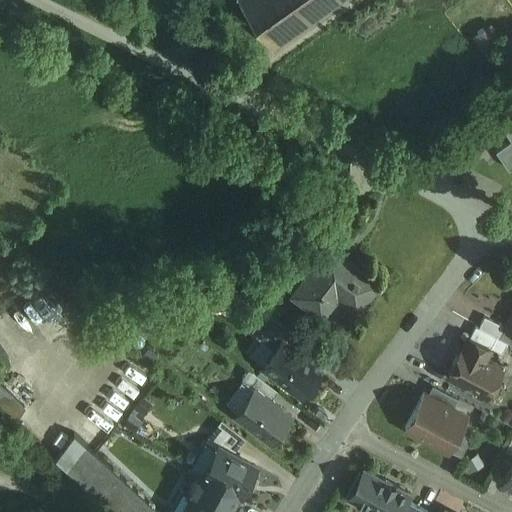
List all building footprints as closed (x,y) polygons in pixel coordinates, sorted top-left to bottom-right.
[(241,0),(273,45),(338,0),(241,0)] [(511,97),(509,100),(511,104),(511,112),(504,118),(509,125),(504,128),(511,139),(496,150),(510,168),(511,166),(511,97)] [(351,218),(334,205),(335,203),(334,203),(317,225),(337,240),(354,217),(352,216),(351,218)] [(380,280),(332,244),(294,293),(323,314),(338,294),(358,309),(380,280)] [(253,331),(276,349),(282,341),(287,344),(296,333),(267,311),(253,331)] [(506,325),(486,314),(480,325),(500,336),(505,326),(506,325)] [(491,346),(470,335),(457,362),(455,361),(449,372),(450,374),(475,387),(477,393),(483,396),(490,394),(504,368),(485,358),(491,346)] [(304,394),(322,371),(287,344),(282,341),(276,349),(264,364),(304,394)] [(256,388),(271,400),(279,390),(250,368),(243,378),(256,388)] [(26,406),(0,382),(0,405),(16,420),(26,406)] [(459,397),(434,384),(428,394),(454,408),(459,397)] [(271,400),(256,388),(236,413),(273,441),(292,416),(271,400)] [(428,394),(425,392),(406,427),(449,450),(468,415),(454,408),(428,394)] [(167,511),(151,501),(76,432),(57,457),(116,511),(167,511)] [(257,466),(219,445),(218,446),(204,471),(204,472),(240,492),(241,493),(257,466)] [(511,464),(502,483),(511,487),(511,464)] [(412,493),(366,469),(351,497),(379,511),(402,511),(408,500),(412,493)] [(204,472),(201,471),(178,511),(228,511),(240,492),(204,472)] [(430,511),(431,511),(408,500),(402,511),(430,511)]
